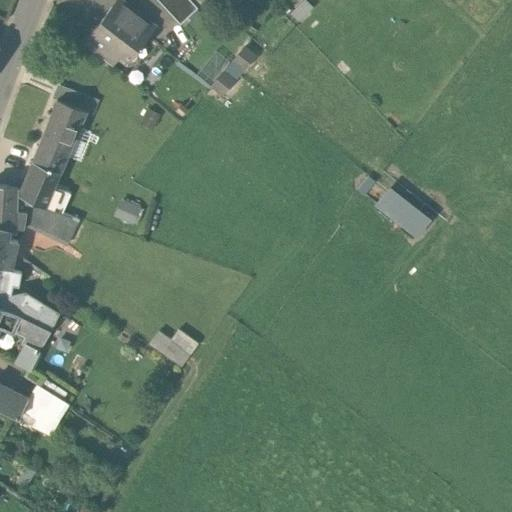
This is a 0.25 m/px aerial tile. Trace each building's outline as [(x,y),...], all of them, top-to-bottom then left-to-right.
[(120,0),(118,0),(84,43),(111,65),(119,55),(127,61),(155,27),(120,0)] [(197,7),(190,0),(158,0),(180,23),(197,7)] [(255,55),(244,46),(211,85),(222,94),(255,55)] [(52,99),(56,100),(86,112),(93,115),(99,102),(57,85),(52,99)] [(56,100),(31,163),(60,175),(86,112),(56,100)] [(181,102),(173,111),(181,119),(189,110),(181,102)] [(159,116),(149,110),(140,125),(151,131),(159,116)] [(46,209),(60,175),(31,163),(17,197),(46,209)] [(0,185),(0,226),(9,231),(16,233),(16,228),(25,229),(25,222),(26,212),(17,211),(17,197),(18,187),(0,185)] [(417,237),(431,219),(389,187),(375,205),(417,237)] [(117,215),(139,223),(146,205),(124,196),(117,215)] [(46,209),(17,197),(17,211),(26,212),(25,222),(68,242),(79,221),(46,209)] [(0,226),(0,266),(12,269),(18,244),(8,242),(9,231),(0,226)] [(0,266),(0,307),(13,311),(18,290),(20,272),(12,269),(0,266)] [(22,343),(24,345),(39,352),(51,330),(13,311),(0,307),(0,329),(1,326),(26,337),(22,343)] [(198,344),(178,330),(171,341),(158,332),(149,345),(181,367),(198,344)] [(30,369),(39,352),(24,345),(15,361),(30,369)] [(0,408),(18,417),(28,397),(0,383),(0,408)] [(37,383),(28,397),(18,417),(51,434),(69,404),(37,383)] [(25,489),(35,472),(22,464),(12,480),(25,489)]
